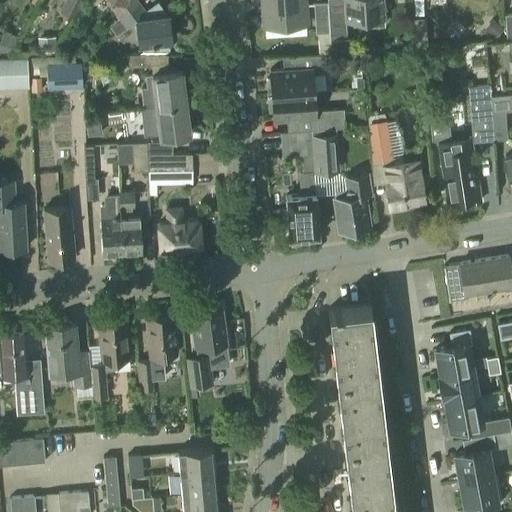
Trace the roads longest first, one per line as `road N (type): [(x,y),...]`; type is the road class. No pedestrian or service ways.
road 1 (residential): [(260,265),(231,0)]
road 2 (residential): [(0,300),(93,295),(260,265)]
road 3 (residential): [(418,511),(384,251)]
road 4 (residential): [(261,511),(270,401),(260,265)]
road 5 (residential): [(384,251),(511,229)]
road 6 (residential): [(260,265),(384,251)]
